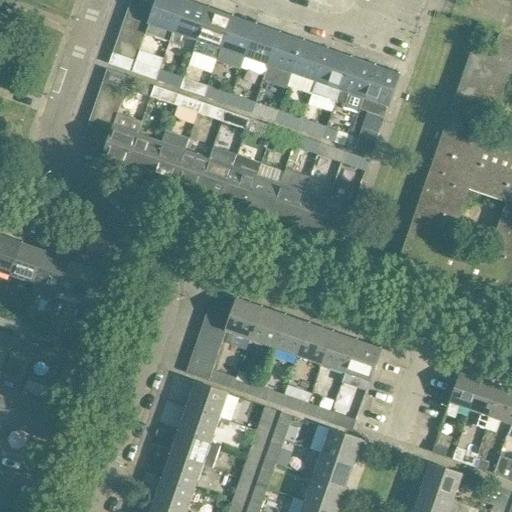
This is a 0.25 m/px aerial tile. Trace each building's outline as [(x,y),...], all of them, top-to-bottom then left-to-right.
[(145,0),(131,0),(129,7),(152,14),(155,4),(145,0)] [(170,42),(174,32),(185,1),(182,0),(156,0),(155,4),(152,14),(149,23),(148,26),(145,34),(170,42)] [(185,1),(174,32),(170,42),(179,45),(183,35),(198,40),(209,9),(185,1)] [(129,7),(125,18),(148,26),(149,23),(152,14),(129,7)] [(234,18),(209,9),(198,40),(193,53),(204,56),(209,44),(223,49),(234,18)] [(125,18),(121,29),(144,37),(145,34),(148,26),(125,18)] [(241,69),(246,56),(256,26),(234,18),(223,49),(218,62),(241,69)] [(280,34),(256,26),(246,56),(269,65),(280,34)] [(121,29),(117,41),(140,49),(144,37),(121,29)] [(288,88),(293,73),(304,42),(280,34),(269,65),(264,80),(288,88)] [(511,40),(500,36),(501,35),(499,34),(492,55),(473,48),(472,48),(471,49),(473,49),(399,261),(398,260),(398,262),(428,272),(511,301),(511,40)] [(117,41),(113,52),(136,60),(140,49),(117,41)] [(328,50),(304,42),(293,73),(317,81),(328,50)] [(136,60),(132,72),(157,80),(161,69),(149,65),(153,53),(140,49),(136,60)] [(317,81),(313,93),(325,97),(329,85),(341,90),(352,59),(328,50),(317,81)] [(132,72),(136,60),(113,52),(109,64),(132,72)] [(375,67),(352,59),(341,90),(337,101),(345,104),(347,109),(355,111),(360,109),(364,98),(375,67)] [(375,67),(364,98),(360,109),(361,109),(384,117),(388,106),(400,74),(399,74),(400,73),(399,72),(398,75),(375,67)] [(126,90),(126,88),(130,77),(107,69),(103,82),(126,90)] [(161,69),(157,80),(181,88),(185,77),(161,69)] [(126,88),(151,97),(155,86),(130,77),(126,88)] [(181,88),(206,97),(210,86),(185,77),(181,88)] [(103,82),(99,92),(122,100),(126,90),(103,82)] [(151,97),(175,105),(179,94),(155,86),(151,97)] [(210,86),(206,97),(229,105),(232,94),(210,86)] [(99,92),(95,104),(118,112),(122,100),(99,92)] [(179,94),(175,105),(200,114),(204,103),(179,94)] [(229,105),(252,113),(256,102),(232,94),(229,105)] [(256,102),(252,113),(276,122),(280,110),(256,102)] [(200,114),(223,121),(227,111),(204,103),(200,114)] [(114,124),(117,114),(118,112),(95,104),(91,116),(114,124)] [(276,122),(300,130),(304,118),(280,110),(276,122)] [(227,111),(223,121),(247,130),(250,119),(227,111)] [(118,162),(127,165),(138,134),(142,122),(117,114),(114,124),(113,125),(110,134),(106,146),(102,157),(102,158),(102,160),(103,160),(102,163),(116,168),(118,162)] [(91,116),(87,126),(110,134),(113,125),(114,124),(91,116)] [(304,118),(300,130),(324,138),(328,127),(304,118)] [(274,127),(250,119),(247,130),(271,138),(274,127)] [(106,146),(110,134),(87,126),(83,138),(106,146)] [(298,135),(274,127),(271,138),(294,146),(298,135)] [(324,138),(347,146),(351,135),(328,127),(324,138)] [(347,146),(372,154),(379,134),(378,134),(364,129),(360,138),(351,135),(347,146)] [(174,188),(187,151),(191,139),(166,131),(162,142),(151,174),(175,182),(173,188),(174,188)] [(162,142),(138,134),(127,165),(151,174),(162,142)] [(294,146),(318,154),(322,144),(298,135),(294,146)] [(199,191),(210,159),(214,147),(191,139),(187,151),(174,188),(187,193),(189,187),(199,191)] [(322,144),(318,154),(342,162),(345,152),(322,144)] [(223,199),(234,167),(238,156),(214,147),(210,159),(199,191),(223,199)] [(370,160),(345,152),(342,162),(366,171),(370,160)] [(246,207),(257,175),(261,164),(238,156),(234,167),(223,199),(246,207)] [(270,215),(281,184),(284,176),(285,172),(261,164),(257,175),(246,207),(270,215)] [(284,176),(281,184),(270,215),(294,224),(305,192),(308,184),(284,176)] [(328,200),(305,192),(294,224),(318,232),(328,200)] [(341,240),(342,241),(353,209),(328,200),(318,232),(341,240),(340,242),(341,242),(341,240)] [(0,272),(10,276),(21,244),(0,236),(0,272)] [(10,276),(34,284),(45,252),(21,244),(10,276)] [(69,260),(45,252),(34,284),(32,292),(55,300),(56,297),(69,260)] [(79,309),(82,301),(93,269),(69,260),(56,297),(79,305),(78,309),(79,309)] [(116,277),(93,269),(82,301),(79,309),(103,318),(106,308),(107,309),(118,277),(117,276),(118,275),(117,274),(116,277)] [(232,313),(228,324),(226,331),(243,337),(250,339),(261,308),(238,300),(239,297),(238,297),(237,299),(232,313)] [(205,317),(228,324),(232,313),(210,305),(205,317)] [(274,348),(278,337),(285,316),(261,308),(250,339),(274,348)] [(21,321),(0,313),(0,325),(18,332),(21,321)] [(309,324),(285,316),(278,337),(274,348),(298,356),(309,324)] [(225,331),(226,331),(228,324),(205,317),(202,328),(224,336),(225,331)] [(21,321),(18,332),(41,340),(45,329),(21,321)] [(322,364),(331,337),(333,333),(309,324),(298,356),(322,364)] [(220,347),(223,337),(224,336),(202,328),(198,339),(220,347)] [(65,348),(69,337),(68,337),(45,329),(41,340),(65,348)] [(0,331),(0,351),(3,353),(5,346),(12,348),(16,337),(0,331)] [(322,364),(345,372),(356,341),(333,333),(331,337),(322,364)] [(40,346),(16,337),(12,348),(36,356),(40,346)] [(90,357),(93,346),(69,337),(65,348),(90,357)] [(198,339),(194,350),(216,358),(220,347),(198,339)] [(380,349),(356,341),(345,372),(370,381),(381,349),(381,347),(380,349)] [(63,354),(40,346),(36,356),(60,365),(63,354)] [(212,368),(216,358),(194,350),(190,361),(212,368)] [(63,354),(60,365),(84,373),(88,362),(63,354)] [(186,373),(208,380),(212,370),(211,369),(212,368),(190,361),(186,373)] [(208,380),(233,389),(237,378),(212,370),(208,380)] [(470,410),(480,380),(460,373),(445,415),(455,418),(459,406),(470,410)] [(233,389),(257,397),(261,387),(237,378),(233,389)] [(486,429),(489,421),(500,387),(480,380),(470,410),(481,414),(477,426),(486,429)] [(196,383),(188,407),(220,418),(228,393),(196,382),(194,382),(196,383)] [(0,421),(12,425),(23,393),(0,385),(0,421)] [(284,395),(261,387),(257,397),(281,406),(284,395)] [(511,424),(511,419),(511,391),(500,387),(489,421),(486,429),(495,432),(499,420),(511,424)] [(47,401),(23,393),(12,425),(36,434),(47,401)] [(281,406),(304,414),(308,403),(284,395),(281,406)] [(60,443),(71,411),(71,410),(47,401),(36,434),(59,442),(58,444),(59,445),(60,443)] [(332,412),(308,403),(304,414),(328,422),(332,412)] [(265,406),(256,430),(268,434),(276,410),(265,406)] [(212,442),(220,418),(188,407),(180,431),(212,442)] [(273,436),(285,440),(293,415),(282,412),(273,436)] [(328,422),(352,431),(356,420),(332,412),(328,422)] [(329,427),(329,428),(321,453),(353,464),(362,439),(329,427)] [(256,430),(248,454),(259,458),(268,434),(256,430)] [(180,431),(171,454),(203,465),(212,469),(221,445),(212,442),(180,431)] [(285,440),(273,436),(265,460),(276,464),(285,440)] [(448,449),(435,445),(432,452),(445,457),(448,449)] [(473,467),(476,459),(477,454),(457,447),(453,460),(473,467)] [(353,464),(321,453),(312,477),(345,488),(353,464)] [(195,489),(203,465),(171,454),(163,478),(195,489)] [(248,454),(240,478),(251,482),(259,458),(248,454)] [(511,458),(500,454),(493,474),(511,480),(511,458)] [(488,472),(491,464),(476,459),(473,467),(488,472)] [(276,464),(265,460),(257,484),(268,488),(276,464)] [(422,488),(456,500),(465,475),(430,463),(422,488)] [(345,488),(312,477),(304,500),(337,511),(345,488)] [(163,478),(155,502),(183,511),(186,511),(195,489),(163,478)] [(240,478),(231,502),(243,506),(251,482),(240,478)] [(268,488),(257,484),(248,508),(260,511),(268,488)] [(502,511),(510,491),(499,487),(491,511),(492,511),(502,511)] [(414,511),(415,511),(451,511),(456,500),(422,488),(414,511)] [(0,511),(8,511),(13,499),(0,494),(0,511)] [(13,499),(8,511),(36,511),(38,507),(37,507),(38,505),(37,505),(36,507),(13,499)] [(336,511),(337,511),(304,500),(300,511),(336,511)] [(183,511),(155,502),(151,511),(183,511)] [(231,502),(227,511),(240,511),(243,506),(231,502)]
